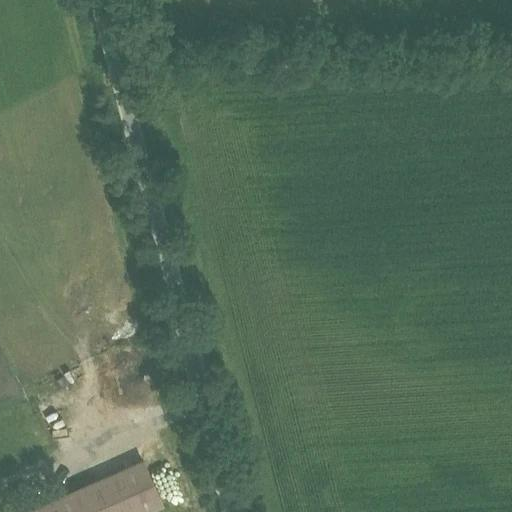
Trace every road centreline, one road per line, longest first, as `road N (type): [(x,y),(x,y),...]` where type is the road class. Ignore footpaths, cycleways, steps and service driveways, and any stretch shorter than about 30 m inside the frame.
road 1 (unclassified): [(247,511),(107,0)]
road 2 (track): [(0,476),(169,398),(213,386)]
